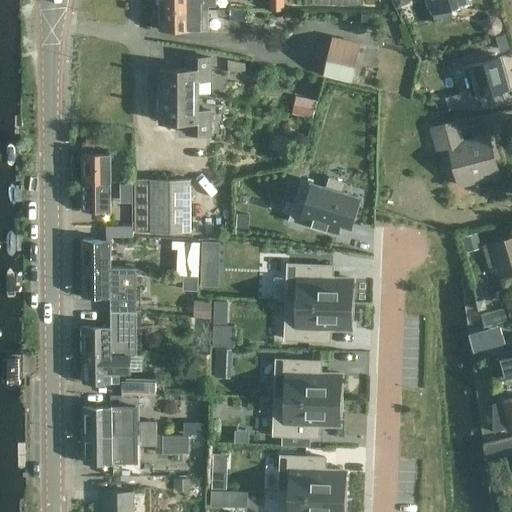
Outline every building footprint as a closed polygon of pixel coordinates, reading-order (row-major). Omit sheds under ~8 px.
[(159,0),(160,10),(207,10),(207,0),(159,0)] [(282,0),(269,0),(269,9),(282,9),(282,0)] [(425,0),(428,8),(432,10),(436,23),(439,25),(450,22),(452,18),(450,9),(471,3),(470,0),(425,0)] [(207,10),(160,10),(160,28),(207,29),(207,19),(207,10)] [(359,43),(333,37),(325,73),(351,79),(359,43)] [(462,67),(474,109),(483,108),(505,102),(502,89),(509,87),(501,56),(496,58),(495,54),(480,58),(481,62),(462,67)] [(160,69),(160,95),(198,95),(198,79),(210,79),(210,57),(187,57),(187,69),(160,69)] [(314,115),(317,97),(296,93),(293,111),(314,115)] [(198,95),(160,95),(160,121),(187,121),(187,132),(210,132),(210,111),(198,111),(198,95)] [(499,175),(488,136),(463,143),(458,122),(431,129),(436,150),(449,147),(459,185),(499,175)] [(82,154),(82,184),(111,183),(111,154),(82,154)] [(191,179),(135,179),(135,232),(191,232),(191,179)] [(303,180),(290,219),(338,234),(341,221),(351,224),(360,198),(341,192),(344,183),(330,179),(327,188),(303,180)] [(134,199),(134,180),(121,180),(121,199),(134,199)] [(111,183),(82,184),(82,209),(111,209),(111,192),(111,183)] [(134,234),(134,224),(109,223),(109,233),(134,234)] [(461,237),(465,252),(483,247),(478,232),(461,237)] [(511,236),(483,246),(489,267),(495,266),(498,277),(511,272),(511,236)] [(202,285),(220,284),(220,238),(201,239),(202,285)] [(83,240),(83,268),(111,268),(110,240),(83,240)] [(288,264),(287,301),(352,304),(353,279),(331,278),(331,267),(332,267),(333,265),(332,265),(288,264)] [(111,268),(83,268),(83,296),(112,296),(112,314),(135,314),(135,268),(111,268)] [(184,273),(184,286),(200,287),(201,274),(184,273)] [(214,316),(213,297),(194,298),(195,317),(214,316)] [(215,319),(228,320),(229,299),(216,298),(215,319)] [(287,301),(286,339),(309,339),(330,340),(330,338),(329,338),(329,327),(352,328),(352,304),(287,301)] [(83,326),(83,354),(132,353),(136,353),(135,314),(112,314),(111,326),(83,326)] [(216,321),(215,341),(235,342),(236,322),(216,321)] [(234,346),(216,345),(215,375),(233,376),(234,346)] [(511,349),(502,352),(508,378),(511,376),(511,349)] [(132,353),(83,354),(84,381),(120,381),(120,371),(132,371),(132,353)] [(277,359),(275,397),(341,399),(342,375),(321,374),(321,361),(277,359)] [(123,374),(122,391),(157,392),(158,375),(123,374)] [(275,397),(274,434),(318,436),(319,423),(340,424),(341,399),(275,397)] [(493,431),(509,428),(511,426),(511,397),(502,400),(492,403),(493,431)] [(83,406),(84,434),(136,433),(135,406),(83,406)] [(184,419),(184,430),(204,429),(204,419),(184,419)] [(156,422),(140,422),(140,433),(140,446),(156,446),(156,452),(188,452),(187,435),(156,436),(156,433),(156,422)] [(136,433),(84,434),(84,462),(136,462),(136,433)] [(247,504),(247,489),(227,488),(229,450),(213,449),(210,503),(247,504)] [(281,455),(280,493),(345,495),(346,471),(325,470),(325,457),(281,455)] [(133,511),(133,491),(102,491),(102,511),(133,511)] [(280,493),(279,511),(344,511),(345,495),(280,493)]
